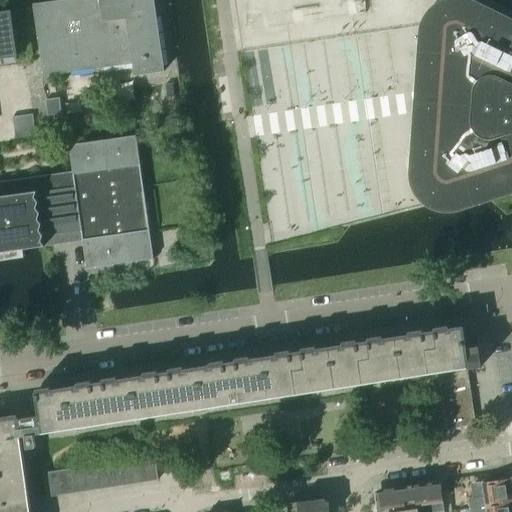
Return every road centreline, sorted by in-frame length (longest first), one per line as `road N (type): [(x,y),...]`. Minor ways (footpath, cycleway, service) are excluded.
road 1 (residential): [(0,369),(511,289)]
road 2 (residential): [(177,501),(355,474)]
road 3 (residential): [(355,474),(511,444)]
